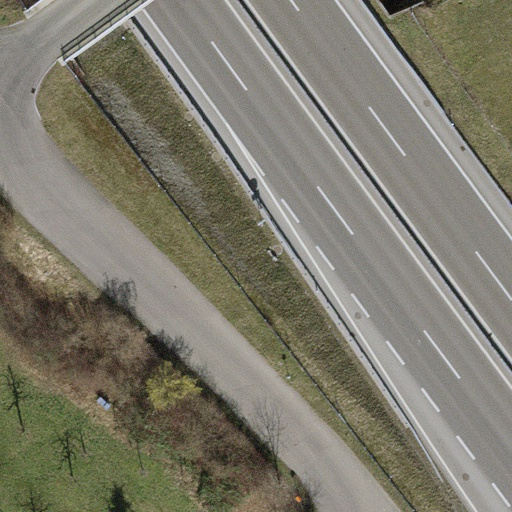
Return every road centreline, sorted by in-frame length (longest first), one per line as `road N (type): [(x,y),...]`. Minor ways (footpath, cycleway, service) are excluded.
road 1 (motorway): [(181,0),(511,447)]
road 2 (motorway): [(511,292),(295,0)]
